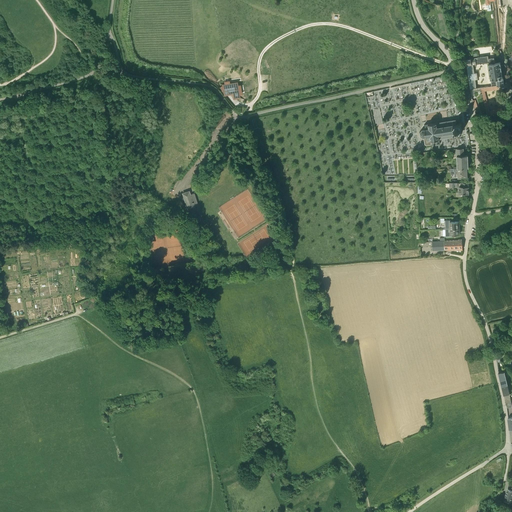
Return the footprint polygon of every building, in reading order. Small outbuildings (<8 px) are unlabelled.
[(480,0),(481,1),(489,0),(490,9),(502,7),(500,0),(480,0)] [(473,64),(479,64),(484,63),(489,62),(490,64),(488,64),(490,80),(491,80),(492,86),(504,85),(503,77),(502,77),(500,62),(495,63),(494,57),(489,58),(488,56),(483,56),(478,57),(474,58),(475,59),(465,60),(466,65),(473,64)] [(470,90),(477,88),(476,80),(478,79),(477,72),(475,72),(473,64),(466,65),(467,68),(470,90)] [(236,84),(224,85),(225,93),(234,92),(234,97),(238,97),(236,84)] [(474,92),(481,91),(481,88),(477,88),(470,90),(471,97),(475,96),(475,95),(474,92)] [(481,91),(477,92),(478,95),(475,95),(475,96),(471,97),(472,101),(477,99),(480,111),(486,110),(481,91)] [(459,136),(458,134),(458,132),(462,131),(461,123),(457,124),(456,119),(425,125),(425,129),(422,129),(420,132),(421,135),(423,137),(424,137),(425,145),(426,146),(432,145),(440,143),(439,139),(459,136)] [(457,168),(467,168),(468,168),(468,155),(464,156),(464,155),(457,155),(457,168)] [(467,168),(457,168),(457,171),(458,177),(468,177),(467,168)] [(459,192),(459,193),(469,194),(469,183),(461,183),(461,187),(459,187),(459,192)] [(194,206),(198,205),(194,193),(190,194),(183,196),(180,197),(184,210),(195,207),(194,206)] [(450,229),(459,228),(459,221),(450,222),(450,220),(445,220),(446,230),(447,230),(447,229),(450,229)] [(445,241),(445,250),(459,249),(459,250),(462,250),(462,239),(458,240),(445,241)] [(432,251),(445,250),(445,241),(441,241),(432,242),(420,242),(420,246),(432,246),(432,251)] [(501,387),(507,385),(504,372),(498,373),(501,387)] [(507,385),(501,387),(506,407),(511,405),(509,394),(507,385)]
